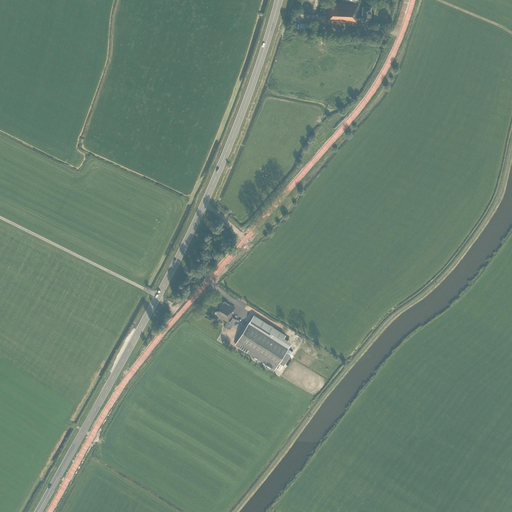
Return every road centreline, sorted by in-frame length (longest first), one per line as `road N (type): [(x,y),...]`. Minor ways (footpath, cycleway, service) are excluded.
road 1 (unclassified): [(181,311),(357,111),(395,50),(412,0)]
road 2 (trunk): [(157,296),(226,153),(277,0)]
road 3 (trunk): [(37,511),(157,296)]
road 4 (unclassified): [(49,511),(123,384),(181,311)]
road 5 (unclassified): [(0,217),(157,296)]
